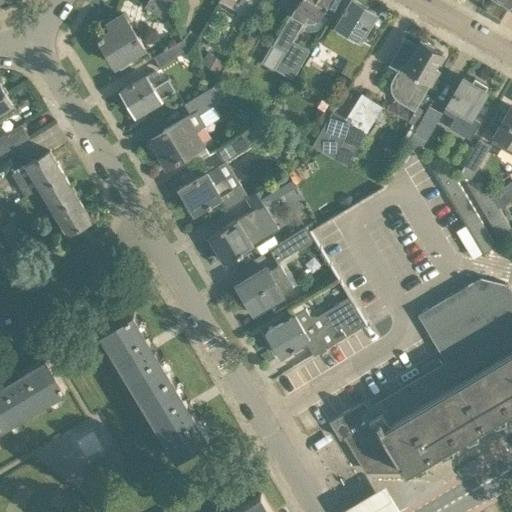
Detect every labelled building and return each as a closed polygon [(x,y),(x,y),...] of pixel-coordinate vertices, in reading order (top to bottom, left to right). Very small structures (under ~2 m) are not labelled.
[(158,0),(149,0),(144,9),(163,20),(172,16),(169,6),(158,0)] [(329,0),(285,0),(285,1),(285,5),(286,9),(288,12),(291,14),(274,42),(287,50),(304,21),(309,23),(313,23),(316,21),(318,19),(329,0)] [(350,0),(334,28),(360,42),(377,13),(353,0),(350,0)] [(98,38),(115,67),(145,48),(124,13),(107,23),(111,29),(98,38)] [(197,37),(189,31),(182,40),(188,50),(197,37)] [(415,110),(417,105),(438,71),(435,69),(444,53),(422,40),(406,70),(401,67),(394,80),(392,84),(392,88),(393,92),(394,95),(396,98),(399,100),(415,110)] [(182,41),(153,58),(159,68),(187,50),(182,41)] [(351,78),(364,56),(353,50),(340,72),(351,78)] [(224,62),(208,52),(201,63),(217,73),(224,62)] [(222,70),(212,88),(223,95),(233,76),(222,70)] [(135,115),(175,91),(168,79),(154,87),(147,75),(120,91),(135,115)] [(474,119),(489,92),(486,91),(488,86),(475,79),(473,83),(464,78),(444,113),(455,119),(450,128),(470,139),(480,122),(474,119)] [(0,122),(17,112),(0,84),(0,122)] [(212,88),(184,105),(190,114),(149,139),(167,167),(206,143),(198,130),(205,125),(199,115),(219,102),(223,95),(212,88)] [(511,105),(493,136),(494,137),(491,142),(511,153),(511,105)] [(425,113),(416,108),(409,122),(417,127),(425,113)] [(426,142),(442,115),(430,108),(426,114),(425,113),(417,127),(413,134),(426,142)] [(314,146),(346,165),(366,131),(334,112),(314,146)] [(1,138),(8,150),(30,138),(22,125),(1,138)] [(226,161),(255,144),(252,139),(262,133),(257,126),(219,149),(226,161)] [(1,138),(0,137),(0,154),(8,150),(1,138)] [(491,145),(480,139),(459,176),(462,179),(469,182),(491,145)] [(205,144),(191,152),(190,153),(197,163),(200,161),(211,154),(205,144)] [(34,191),(40,188),(41,188),(64,174),(50,150),(26,165),(27,165),(21,168),(34,191)] [(459,176),(427,159),(426,160),(467,229),(468,227),(443,187),(456,180),(458,182),(462,179),(459,176)] [(241,184),(231,191),(216,167),(179,188),(194,213),(220,198),(227,210),(246,198),(249,197),(241,184)] [(289,172),(249,197),(246,198),(253,209),(255,208),(255,209),(296,185),(289,172)] [(54,211),(78,197),(64,174),(41,188),(54,211)] [(483,255),(496,246),(458,182),(456,180),(443,187),(468,227),(467,229),(483,255)] [(500,208),(511,199),(511,181),(492,195),(500,208)] [(467,184),(502,242),(511,236),(511,229),(500,208),(492,195),(470,183),(467,184)] [(91,220),(78,197),(54,211),(68,235),(91,220)] [(340,202),(344,209),(351,205),(347,198),(340,202)] [(262,220),(255,209),(255,208),(253,209),(208,236),(224,263),(253,245),(245,231),(250,228),(250,227),(262,220)] [(19,231),(13,221),(0,229),(7,240),(19,233),(18,232),(19,231)] [(306,228),(271,249),(269,250),(277,263),(313,240),(306,228)] [(19,233),(7,240),(19,261),(32,253),(19,231),(18,232),(19,233)] [(47,250),(53,261),(66,254),(60,242),(47,250)] [(0,269),(1,271),(13,264),(1,243),(0,243),(0,269)] [(283,293),(293,287),(280,265),(270,271),(268,267),(238,285),(254,312),(284,294),(283,293)] [(368,407),(362,397),(405,470),(406,472),(511,408),(511,293),(507,285),(480,278),(472,283),(418,314),(446,361),(368,407)] [(335,344),(366,325),(349,296),(317,316),(335,344)] [(281,357),(320,333),(306,309),(296,314),(266,332),(281,357)] [(101,333),(139,396),(171,376),(134,314),(101,333)] [(46,357),(0,384),(0,422),(3,428),(65,390),(46,357)] [(346,369),(310,390),(340,439),(346,436),(367,471),(405,470),(362,397),(346,369)] [(208,439),(187,403),(171,376),(139,396),(176,458),(208,439)] [(393,511),(398,509),(384,487),(347,510),(347,511),(393,511)] [(230,511),(270,511),(260,494),(230,511)]
